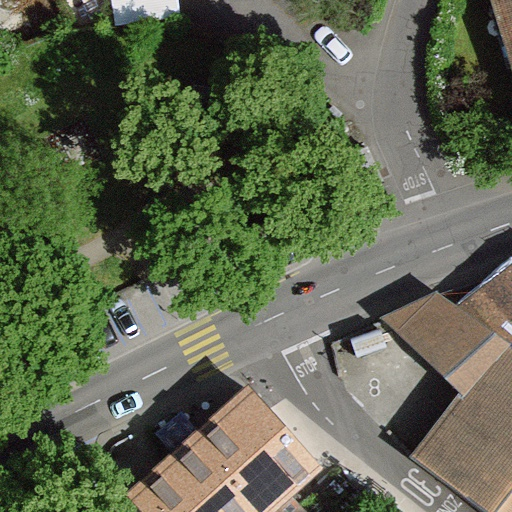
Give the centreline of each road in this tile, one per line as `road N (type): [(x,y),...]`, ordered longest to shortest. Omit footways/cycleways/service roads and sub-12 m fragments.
road 1 (tertiary): [(0,450),(265,321)]
road 2 (unclassified): [(446,511),(315,399),(265,321)]
road 3 (residential): [(455,243),(409,114),(407,55),(422,0)]
road 4 (tertiary): [(265,321),(455,243)]
